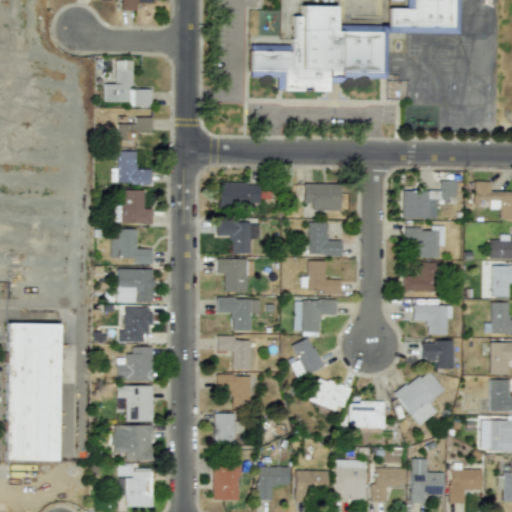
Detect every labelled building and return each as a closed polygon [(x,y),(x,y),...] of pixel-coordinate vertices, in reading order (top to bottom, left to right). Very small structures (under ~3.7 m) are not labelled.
[(118,0),(118,10),(134,10),(134,3),(152,3),(151,0),(118,0)] [(408,0),(457,0),(457,33),(390,33),(390,10),(408,10),(408,0)] [(384,31),(384,76),(330,76),(330,93),(277,93),(277,77),(251,77),(251,53),(293,53),(293,7),(340,7),(340,31),(384,31)] [(100,101),(127,101),(127,105),(148,106),(148,89),(129,88),(129,60),(112,60),(112,84),(101,84),(100,101)] [(136,130),(149,130),(149,117),(133,116),(132,123),(115,123),(114,130),(108,129),(108,147),(135,148),(136,130)] [(109,168),(109,183),(144,183),(145,164),(129,163),(129,158),(116,157),(115,168),(109,168)] [(399,190),(399,218),(434,218),(434,197),(453,197),(453,180),(437,180),(437,190),(399,190)] [(511,218),(511,190),(487,191),(487,181),(470,181),(470,201),(487,201),(487,208),(497,208),(497,219),(511,218)] [(257,204),(257,182),(215,183),(215,205),(257,204)] [(336,210),(337,184),(300,183),(300,203),(308,203),(308,209),(336,210)] [(111,222),(149,223),(149,208),(142,208),(142,190),(119,189),(119,205),(111,205),(111,222)] [(213,235),(228,235),(228,253),(247,253),(247,241),(256,241),(256,221),(213,221),(213,235)] [(324,222),(305,222),(305,254),(338,255),(338,240),(324,240),(324,222)] [(441,226),(427,226),(427,228),(401,228),(401,241),(413,241),(413,256),(435,257),(436,246),(441,246),(441,226)] [(134,229),(116,228),(116,237),(108,237),(108,257),(132,258),(132,263),(149,264),(149,248),(134,248),(134,229)] [(486,258),(511,258),(511,234),(496,234),(496,239),(486,239),(486,258)] [(221,273),(221,291),(243,291),(244,259),(214,258),(213,272),(221,273)] [(323,260),(305,260),(305,276),(298,276),(298,288),(319,288),(319,293),(338,294),(338,279),(322,279),(323,260)] [(399,291),(432,291),(433,262),(414,261),(414,276),(399,275),(399,291)] [(488,296),(506,296),(506,283),(511,282),(511,264),(488,265),(488,296)] [(151,269),(113,268),(113,302),(150,302),(151,269)] [(213,312),(229,313),(228,330),(247,330),(248,312),(256,312),(256,298),(213,297),(213,312)] [(333,315),(333,300),(292,299),(291,330),(318,331),(318,314),(333,315)] [(511,333),(511,318),(505,319),(506,302),(488,302),(487,322),(481,322),(481,332),(511,333)] [(444,317),(448,317),(448,305),(410,305),(409,320),(424,320),(424,334),(444,334),(444,317)] [(121,331),(116,331),(116,341),(140,342),(140,332),(148,332),(148,307),(121,306),(121,331)] [(5,457),(5,326),(59,326),(59,457),(5,457)] [(229,369),(247,369),(247,340),(231,339),(231,336),(214,335),(213,350),(229,350),(229,369)] [(288,363),(294,378),(320,366),(308,337),(289,344),(295,359),(288,363)] [(418,341),(418,360),(433,360),(433,368),(450,368),(450,341),(418,341)] [(511,342),(486,342),(486,374),(505,374),(505,360),(511,360),(511,342)] [(149,347),(129,346),(129,354),(123,353),(123,364),(114,364),(113,380),(149,381),(149,347)] [(441,391),(425,369),(392,393),(415,425),(434,412),(426,401),(441,391)] [(213,389),(228,389),(229,407),(247,407),(247,374),(213,375),(213,389)] [(348,387),(313,377),(306,401),(341,410),(348,387)] [(506,379),(487,379),(486,410),(511,410),(511,396),(506,396),(506,379)] [(149,385),(113,386),(113,409),(123,408),(123,422),(150,421),(149,385)] [(381,427),(382,401),(357,401),(357,397),(346,396),(346,427),(381,427)] [(231,413),(211,413),(211,444),(231,443),(231,413)] [(477,451),(511,450),(511,419),(477,420),(477,451)] [(149,460),(148,424),(110,425),(110,452),(123,452),(123,460),(149,460)] [(441,472),(424,472),(424,458),(408,458),(407,502),(421,502),(421,494),(440,494),(441,472)] [(363,501),(364,460),(331,459),(330,500),(363,501)] [(500,501),(511,500),(511,459),(509,459),(508,474),(495,474),(495,486),(500,486),(500,501)] [(236,500),(236,463),(209,463),(209,499),(236,500)] [(254,500),(268,500),(268,485),(286,485),(286,466),(254,465),(254,500)] [(383,501),(384,485),(402,486),(402,468),(373,467),(372,483),(368,483),(368,501),(383,501)] [(479,469),(447,469),(446,502),(462,503),(462,489),(478,489),(479,469)] [(150,471),(130,470),(130,477),(116,477),(115,495),(123,495),(122,506),(149,507),(150,471)] [(325,470),(292,470),(292,495),(325,495),(325,470)]
